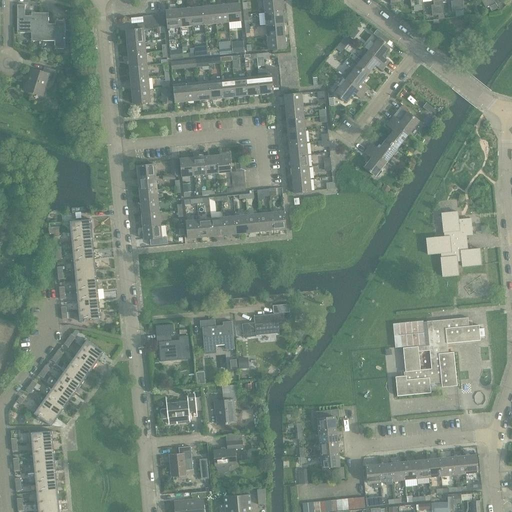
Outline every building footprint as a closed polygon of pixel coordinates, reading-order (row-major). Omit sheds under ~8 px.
[(264,13),(282,11),(281,0),(272,0),(263,1),(264,13)] [(410,0),(411,7),(414,7),(414,11),(421,11),(420,6),(423,6),(422,0),(410,0)] [(432,16),(438,16),(439,19),(444,19),(443,15),(444,15),(442,0),(432,0),(434,7),(431,7),(432,16)] [(452,12),(455,11),(456,16),(464,16),(463,11),(461,0),(453,0),(453,3),(451,3),(452,12)] [(481,0),(485,7),(489,5),(492,10),(498,6),(494,0),(481,0)] [(227,5),(228,22),(241,21),(239,3),(227,5)] [(41,41),(41,36),(41,13),(31,13),(31,16),(25,16),(25,5),(17,5),(17,33),(31,33),(31,41),(41,41)] [(215,6),(216,24),(228,22),(227,5),(215,6)] [(203,7),(204,25),(216,24),(215,6),(203,7)] [(190,8),(192,26),(204,25),(203,7),(190,8)] [(178,9),(180,27),(192,26),(190,8),(178,9)] [(166,11),(168,28),(180,27),(178,9),(166,11)] [(282,11),(264,13),(265,25),(283,23),(282,11)] [(41,36),(41,41),(55,41),(55,49),(65,49),(65,21),(55,21),(55,24),(48,24),(48,13),(41,13),(41,36)] [(144,28),(144,29),(160,27),(161,34),(165,33),(163,14),(143,16),(143,23),(144,28)] [(267,37),(273,36),(285,35),(283,23),(265,25),(267,37)] [(127,43),(144,41),(143,29),(138,29),(125,30),(127,43)] [(273,36),(267,37),(268,50),(286,48),(285,35),(273,36)] [(338,48),(344,51),(351,38),(346,35),(338,48)] [(367,52),(385,66),(389,62),(384,58),(387,55),(385,54),(390,47),(378,38),(367,52)] [(144,41),(127,43),(128,55),(146,53),(144,41)] [(353,63),(368,75),(375,65),(382,71),(385,66),(367,52),(364,50),(353,63)] [(146,53),(128,55),(129,67),(147,65),(146,53)] [(342,77),(346,79),(363,94),(367,89),(361,84),(368,75),(353,63),(342,77)] [(147,65),(129,67),(130,79),(148,78),(147,65)] [(53,81),(56,70),(45,67),(43,72),(32,69),(27,82),(26,82),(24,89),(25,89),(25,90),(42,96),(47,80),(53,81)] [(258,76),(260,94),(272,93),(272,88),(278,87),(276,68),(258,70),(258,76)] [(246,78),(248,96),(260,94),(258,76),(246,78)] [(130,79),(131,91),(149,90),(148,78),(130,79)] [(234,79),(236,97),(248,96),(246,78),(234,79)] [(222,80),(224,98),(236,97),(234,79),(222,80)] [(363,94),(346,79),(334,93),(346,102),(353,93),(360,98),(363,94)] [(210,81),(211,99),(224,98),(222,80),(210,81)] [(198,82),(199,101),(211,99),(210,81),(198,82)] [(186,84),(187,102),(199,101),(198,82),(186,84)] [(173,85),(175,103),(187,102),(186,84),(173,85)] [(171,88),(161,89),(163,104),(172,103),(171,88)] [(151,102),(149,90),(131,91),(133,104),(151,102)] [(285,108),(303,106),(302,94),(284,96),(285,108)] [(303,106),(285,108),(286,120),(304,118),(303,106)] [(400,107),(393,116),(389,121),(407,135),(418,121),(400,107)] [(424,122),(431,125),(434,119),(427,116),(424,122)] [(304,118),(286,120),(287,132),(305,131),(304,118)] [(385,140),(397,149),(407,135),(389,121),(386,125),(392,131),(385,140)] [(305,131),(287,132),(288,144),(307,142),(305,131)] [(367,148),(386,163),(397,149),(385,140),(378,149),(371,144),(367,148)] [(307,142),(288,144),(290,156),(308,155),(307,142)] [(386,163),(367,148),(364,153),(370,158),(363,167),(375,176),(386,163)] [(217,155),(218,173),(231,172),(229,154),(217,155)] [(205,156),(206,174),(218,173),(217,155),(205,156)] [(290,156),(291,168),(309,166),(308,155),(290,156)] [(192,158),(194,175),(206,174),(205,156),(192,158)] [(194,175),(192,158),(180,159),(181,177),(194,175)] [(172,175),(179,174),(177,160),(170,161),(172,175)] [(138,179),(156,177),(154,164),(137,166),(138,179)] [(291,168),(292,181),(310,179),(309,166),(291,168)] [(232,179),(244,178),(244,171),(231,172),(232,179)] [(156,177),(138,179),(139,191),(157,189),(156,177)] [(310,179),(292,181),(293,193),(311,191),(310,179)] [(245,185),(232,186),(233,188),(227,189),(227,193),(246,192),(245,185)] [(157,189),(139,191),(140,203),(158,201),(157,189)] [(264,197),(270,196),(269,189),(257,190),(258,200),(264,200),(264,197)] [(158,201),(140,203),(142,215),(159,213),(158,201)] [(272,213),(273,231),(286,229),(284,212),(272,213)] [(442,277),(458,275),(457,262),(462,261),(462,266),(481,265),(480,248),(465,250),(464,235),(472,234),(470,219),(458,220),(457,212),(441,213),(443,232),(444,237),(426,238),(427,255),(440,254),(441,258),(440,258),(442,277)] [(159,213),(142,215),(143,227),(161,225),(159,213)] [(259,214),(261,232),(273,231),(272,213),(259,214)] [(247,215),(249,233),(261,232),(259,214),(247,215)] [(235,216),(237,234),(249,233),(247,215),(235,216)] [(223,218),(225,235),(237,234),(235,216),(223,218)] [(225,235),(223,218),(211,219),(213,237),(225,235)] [(71,232),(92,230),(91,219),(82,220),(76,221),(70,221),(71,232)] [(200,238),(213,237),(211,219),(198,220),(200,238)] [(198,220),(186,221),(188,239),(200,238),(198,220)] [(161,225),(143,227),(144,239),(162,238),(161,225)] [(72,242),(93,240),(92,230),(71,232),(72,242)] [(93,240),(72,242),(73,252),(94,249),(93,240)] [(74,261),(95,259),(94,249),(73,252),(74,261)] [(95,259),(74,261),(75,271),(96,269),(95,259)] [(76,281),(97,279),(96,269),(75,271),(76,281)] [(97,279),(76,281),(77,291),(98,289),(97,279)] [(78,301),(99,299),(98,289),(77,291),(78,301)] [(99,299),(78,301),(79,311),(100,309),(99,299)] [(100,309),(79,311),(80,322),(101,320),(100,309)] [(274,324),(284,323),(283,314),(254,316),(254,323),(242,324),(243,338),(256,337),(256,333),(275,332),(274,324)] [(440,320),(432,321),(426,322),(423,322),(423,321),(393,324),(395,348),(403,347),(405,371),(406,376),(395,377),(397,396),(431,393),(430,384),(441,383),(442,387),(457,386),(454,353),(448,353),(447,346),(447,344),(480,340),(479,325),(468,326),(468,321),(468,318),(440,320)] [(219,343),(223,343),(225,342),(225,351),(235,350),(232,322),(223,323),(223,326),(216,327),(215,320),(200,322),(201,328),(203,328),(206,353),(215,352),(214,344),(219,344),(219,343)] [(182,360),(190,359),(188,336),(180,337),(180,340),(172,341),(171,334),(173,334),(172,324),(156,326),(157,343),(160,342),(162,360),(176,358),(176,357),(181,357),(182,360)] [(72,342),(68,339),(64,344),(68,347),(72,342)] [(81,348),(98,361),(104,352),(87,340),(81,348)] [(75,356),(92,369),(98,361),(81,348),(75,356)] [(60,357),(55,354),(51,360),(56,363),(60,357)] [(92,369),(75,356),(69,364),(86,377),(92,369)] [(246,358),(238,359),(239,369),(247,369),(246,358)] [(64,372),(81,385),(86,377),(69,364),(64,372)] [(47,373),(43,370),(39,375),(43,378),(47,373)] [(81,385),(64,372),(58,381),(75,393),(81,385)] [(52,389),(69,401),(75,393),(58,381),(52,389)] [(34,388),(30,385),(26,391),(30,394),(34,388)] [(222,386),(223,394),(224,401),(214,402),(215,412),(217,412),(218,425),(235,423),(233,400),(237,400),(236,393),(235,385),(222,386)] [(69,401),(52,389),(46,397),(63,409),(69,401)] [(168,419),(168,418),(176,417),(177,425),(190,424),(189,412),(197,412),(195,395),(187,396),(187,403),(166,405),(167,409),(162,410),(160,411),(161,418),(163,420),(168,419)] [(20,396),(17,402),(21,405),(25,399),(20,396)] [(40,405),(57,417),(63,409),(46,397),(40,405)] [(57,417),(40,405),(34,413),(51,426),(57,417)] [(317,412),(317,419),(312,419),(313,431),(318,431),(336,429),(335,417),(331,417),(331,410),(317,412)] [(320,443),(338,441),(336,429),(318,431),(320,443)] [(32,443),(53,441),(52,431),(31,433),(32,443)] [(229,466),(229,464),(236,463),(235,449),(243,449),(242,440),(242,435),(226,436),(226,442),(227,442),(228,450),(214,451),(215,465),(216,465),(216,467),(219,472),(224,473),(228,471),(229,466)] [(33,453),(54,451),(53,441),(32,443),(33,453)] [(338,441),(320,443),(321,455),(339,453),(338,441)] [(180,455),(170,456),(173,477),(187,476),(186,470),(194,469),(192,454),(191,447),(180,449),(180,455)] [(54,451),(33,453),(34,463),(55,461),(54,451)] [(339,453),(321,455),(322,468),(340,466),(339,453)] [(463,456),(465,474),(478,473),(476,455),(463,456)] [(451,457),(453,475),(465,474),(463,456),(451,457)] [(439,458),(441,476),(453,475),(451,457),(439,458)] [(427,460),(429,478),(441,476),(439,458),(427,460)] [(200,460),(201,469),(208,469),(207,459),(200,460)] [(415,461),(417,479),(429,478),(427,460),(415,461)] [(35,473),(56,471),(55,461),(34,463),(35,473)] [(403,462),(405,480),(417,479),(415,461),(403,462)] [(390,463),(392,481),(405,480),(403,462),(390,463)] [(378,464),(380,482),(386,482),(387,485),(393,484),(392,481),(390,463),(378,464)] [(367,484),(374,483),(374,488),(381,487),(380,482),(378,464),(366,466),(367,484)] [(56,471),(35,473),(35,483),(57,481),(56,471)] [(36,493),(57,491),(57,481),(35,483),(36,493)] [(265,489),(257,489),(258,505),(266,504),(265,489)] [(57,491),(36,493),(37,503),(58,501),(57,491)] [(251,511),(250,494),(224,497),(225,511),(251,511)] [(382,497),(367,498),(367,501),(368,507),(378,506),(382,505),(382,497)] [(174,502),(175,511),(204,511),(203,499),(174,502)] [(38,511),(45,511),(59,511),(58,501),(37,503),(38,511)] [(434,503),(434,511),(447,511),(446,502),(434,503)]
